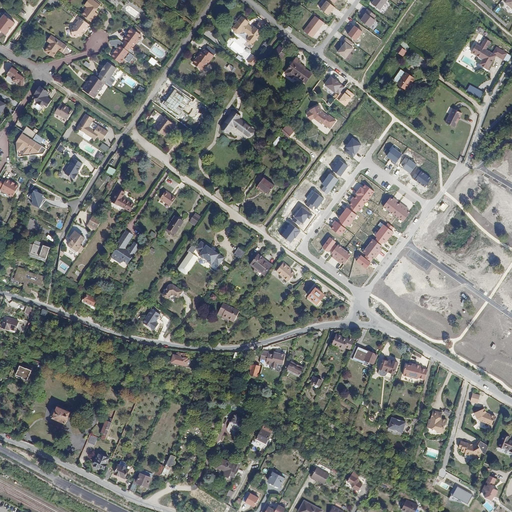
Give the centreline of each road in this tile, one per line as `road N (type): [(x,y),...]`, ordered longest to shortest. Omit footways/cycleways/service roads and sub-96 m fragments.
road 1 (residential): [(346,324),(242,347),(198,347),(128,339),(0,291)]
road 2 (residential): [(127,132),(357,303)]
road 3 (residential): [(170,511),(0,436)]
road 4 (residential): [(365,162),(304,246),(363,295)]
road 5 (residential): [(127,132),(214,0)]
road 6 (residential): [(511,401),(395,329)]
road 7 (residential): [(511,316),(404,241)]
road 8 (residential): [(454,174),(511,57)]
road 9 (residential): [(60,242),(127,132)]
